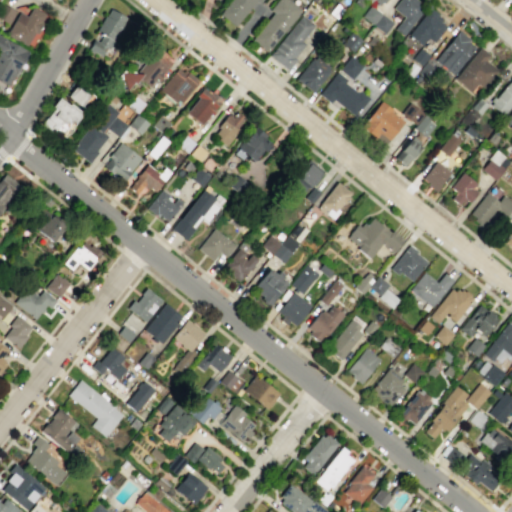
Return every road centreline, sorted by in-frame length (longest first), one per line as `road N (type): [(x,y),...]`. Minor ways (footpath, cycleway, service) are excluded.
road 1 (tertiary): [(473,511),(12,133)]
road 2 (residential): [(511,290),(156,0)]
road 3 (residential): [(142,247),(0,426)]
road 4 (tertiary): [(89,0),(0,146)]
road 5 (residential): [(323,392),(226,511)]
